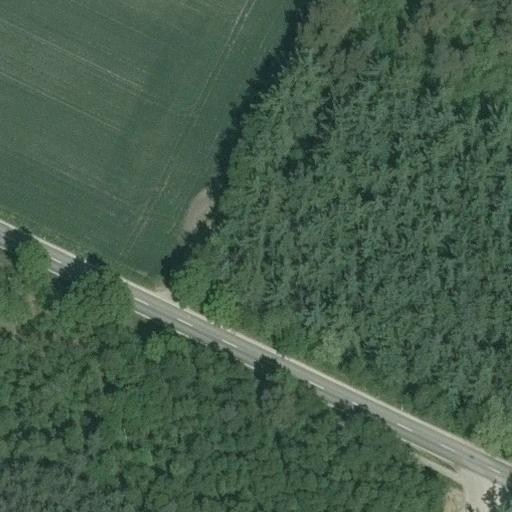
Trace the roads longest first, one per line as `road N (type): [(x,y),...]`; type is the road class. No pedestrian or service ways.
road 1 (secondary): [(511,486),(0,239)]
road 2 (track): [(311,0),(158,316)]
